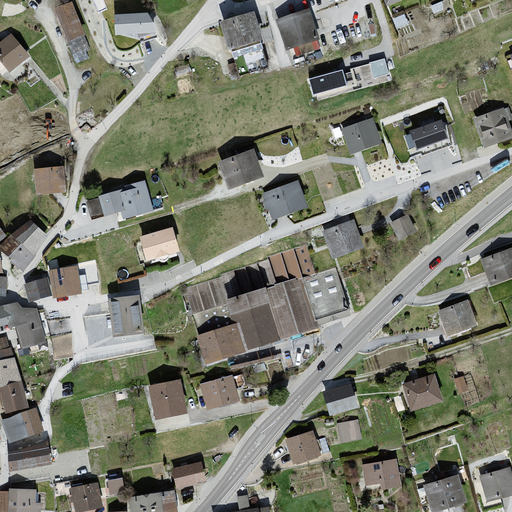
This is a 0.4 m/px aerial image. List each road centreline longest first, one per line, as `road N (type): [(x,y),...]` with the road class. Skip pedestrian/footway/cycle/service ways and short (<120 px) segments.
road 1 (residential): [(11,297),(64,309),(157,292),(371,196),(511,150)]
road 2 (residential): [(211,5),(89,141),(67,215),(11,297)]
road 3 (secondary): [(289,406),(411,280),(511,194)]
road 4 (unknown): [(316,377),(343,382),(511,329)]
road 5 (unknown): [(68,211),(79,221),(119,220),(202,199)]
